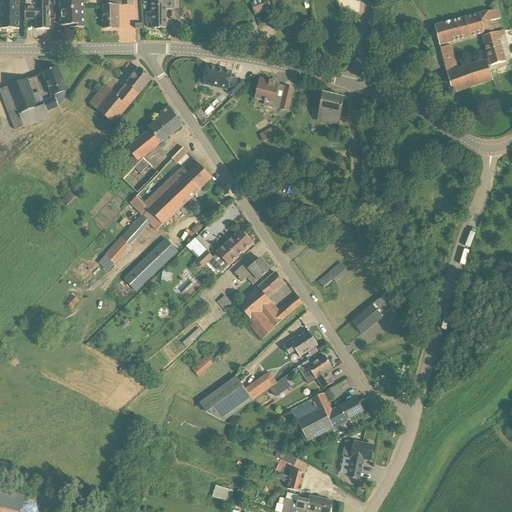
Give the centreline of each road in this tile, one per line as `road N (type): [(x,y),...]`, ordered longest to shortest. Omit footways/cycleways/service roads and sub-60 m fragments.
road 1 (unclassified): [(415,413),(369,394),(149,49)]
road 2 (unclassified): [(415,413),(490,150)]
road 3 (tertiary): [(355,85),(246,58),(149,49)]
road 4 (tertiary): [(490,150),(355,85)]
road 5 (tertiary): [(149,49),(0,49)]
